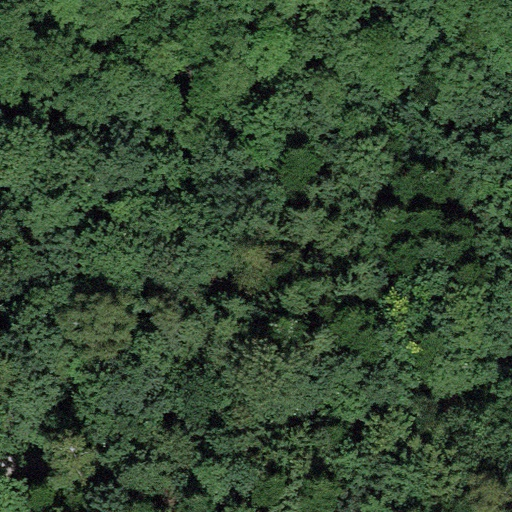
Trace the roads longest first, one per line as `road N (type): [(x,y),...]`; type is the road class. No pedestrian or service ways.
road 1 (track): [(0,466),(454,415)]
road 2 (track): [(373,511),(454,415)]
